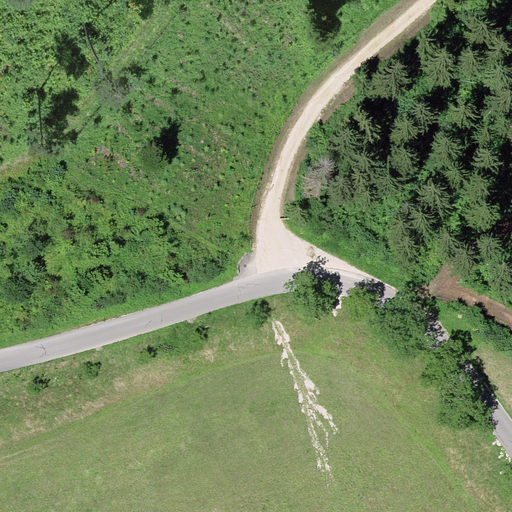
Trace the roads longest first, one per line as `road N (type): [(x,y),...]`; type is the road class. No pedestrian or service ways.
road 1 (unclassified): [(511,439),(435,338),(400,307),(343,280),(274,280),(0,361)]
road 2 (track): [(427,0),(354,62),(295,136),(274,201),(274,280)]
